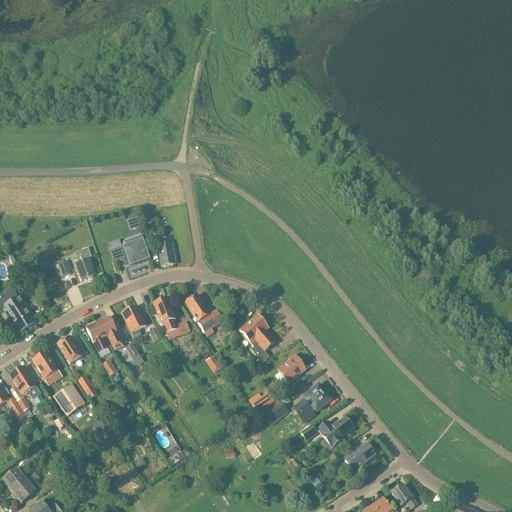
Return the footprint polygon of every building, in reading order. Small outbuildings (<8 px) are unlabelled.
[(144,223),(153,221),(151,211),(142,212),(144,223)] [(131,264),(149,257),(142,236),(124,242),(131,264)] [(171,245),(170,240),(161,241),(162,247),(158,247),(161,267),(176,265),(172,245),(171,245)] [(122,248),(111,252),(114,262),(126,258),(122,248)] [(88,249),(75,254),(79,265),(76,266),(79,274),(81,282),(94,277),(89,264),(89,262),(92,261),(88,249)] [(12,257),(5,261),(12,272),(18,268),(12,257)] [(68,262),(59,265),(63,277),(71,274),(69,270),(71,269),(68,262)] [(27,310),(15,292),(0,300),(0,314),(4,312),(19,334),(36,323),(32,317),(34,316),(29,309),(27,310)] [(197,296),(185,304),(198,324),(205,334),(223,323),(217,312),(210,316),(207,312),(197,296)] [(153,306),(152,306),(160,327),(162,326),(165,335),(166,334),(177,330),(180,336),(189,333),(186,323),(176,327),(174,321),(175,321),(168,302),(167,300),(165,301),(164,300),(160,302),(160,303),(153,306)] [(137,308),(122,315),(131,335),(147,327),(138,310),(137,308)] [(266,332),(268,329),(257,316),(240,332),(251,345),(255,342),(266,331),(266,332)] [(109,318),(98,324),(105,339),(107,338),(114,352),(124,347),(116,332),(117,332),(109,318)] [(236,332),(242,326),(238,321),(231,327),(236,332)] [(98,324),(86,330),(101,359),(110,354),(103,340),(105,339),(98,324)] [(156,329),(149,333),(155,344),(162,340),(156,329)] [(254,348),(251,351),(256,357),(252,360),(257,367),(266,361),(261,356),(265,353),(276,343),(266,332),(266,331),(255,342),(251,345),(254,348)] [(69,365),(82,357),(70,339),(57,347),(69,365)] [(132,345),(125,349),(132,360),(139,355),(132,345)] [(46,353),(32,362),(44,381),(48,387),(54,383),(49,377),(58,371),(46,353)] [(277,372),(288,385),(306,371),(294,356),(289,360),(290,362),(277,372)] [(213,358),(207,362),(211,368),(217,364),(213,358)] [(109,361),(102,366),(112,381),(119,376),(109,361)] [(41,395),(36,387),(37,387),(24,368),(9,377),(22,397),(28,393),(33,400),(41,395)] [(85,377),(78,382),(90,401),(97,396),(85,377)] [(0,407),(10,401),(0,386),(0,407)] [(71,386),(54,398),(68,418),(85,406),(71,386)] [(306,400),(294,409),(303,422),(313,414),(315,412),(317,413),(331,401),(330,400),(330,399),(328,396),(326,396),(319,386),(304,398),(306,400)] [(262,398),(251,405),(258,414),(267,408),(274,403),(267,394),(262,398)] [(23,399),(17,403),(18,406),(23,413),(28,421),(33,418),(28,410),(30,409),(23,399)] [(279,403),(262,417),(270,427),(288,413),(279,403)] [(18,406),(10,411),(21,426),(28,421),(23,413),(18,406)] [(61,419),(55,423),(59,430),(66,426),(61,419)] [(328,423),(317,432),(331,450),(342,442),(343,441),(342,439),(353,430),(345,419),(340,424),(339,422),(332,428),(328,423)] [(311,427),(300,435),(306,443),(317,435),(311,427)] [(39,448),(42,454),(47,450),(43,445),(39,448)] [(354,473),(375,456),(366,445),(345,462),(354,473)] [(28,463),(42,454),(39,448),(24,458),(28,463)] [(170,458),(174,465),(185,459),(180,451),(170,458)] [(336,453),(328,459),(334,467),(342,461),(336,453)] [(201,479),(220,467),(212,456),(194,468),(201,479)] [(144,459),(135,462),(137,468),(145,466),(144,459)] [(301,475),(305,472),(294,459),(290,462),(301,475)] [(220,467),(201,479),(208,490),(227,478),(220,467)] [(12,494),(26,482),(17,471),(3,482),(12,494)] [(50,490),(60,481),(63,479),(59,474),(45,485),(50,490)] [(69,476),(63,480),(67,485),(73,480),(69,476)] [(26,482),(12,494),(21,505),(35,494),(36,493),(35,493),(30,487),(35,483),(31,478),(26,482)] [(227,478),(208,490),(216,501),(234,489),(227,478)] [(60,481),(50,490),(54,496),(65,487),(60,481)] [(413,501),(403,487),(391,495),(401,508),(406,504),(411,511),(418,506),(414,500),(413,501)] [(223,511),(235,511),(245,506),(238,495),(219,507),(223,511)] [(382,501),(373,507),(376,511),(391,511),(384,500),(382,501)]
